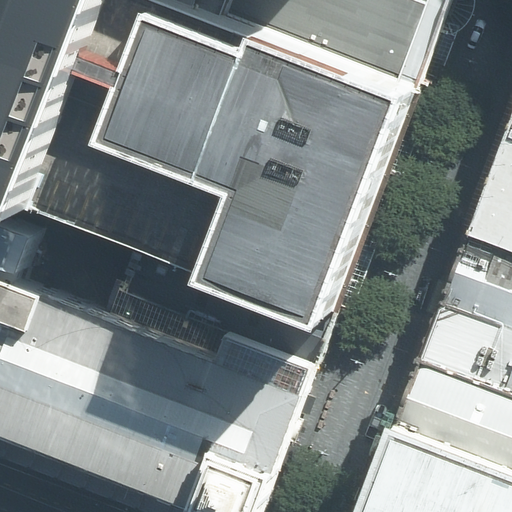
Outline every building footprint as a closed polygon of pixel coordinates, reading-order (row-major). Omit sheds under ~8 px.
[(0,0),(0,171),(23,181),(50,192),(123,0),(0,0)] [(155,233),(347,306),(387,197),(460,0),(123,0),(50,192),(155,233)] [(511,116),(510,123),(471,226),(511,241),(511,116)] [(0,292),(10,268),(30,276),(32,269),(47,231),(9,216),(13,207),(18,192),(23,181),(0,171),(0,292)] [(511,241),(471,226),(421,359),(511,389),(511,241)] [(232,511),(231,511),(267,511),(286,464),(347,306),(155,233),(141,268),(134,287),(120,281),(118,285),(112,301),(110,306),(87,297),(68,290),(55,285),(30,276),(10,268),(0,292),(0,423),(200,500),(232,511)] [(511,511),(511,389),(421,359),(363,511),(511,511)]
